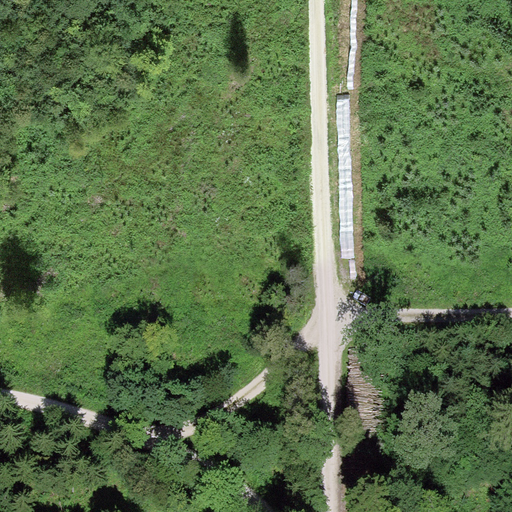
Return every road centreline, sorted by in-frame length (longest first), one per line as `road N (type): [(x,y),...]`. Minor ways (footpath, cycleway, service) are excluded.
road 1 (track): [(313,0),(326,511)]
road 2 (track): [(156,439),(229,407),(322,317),(511,310)]
road 3 (track): [(268,511),(156,439),(0,398)]
